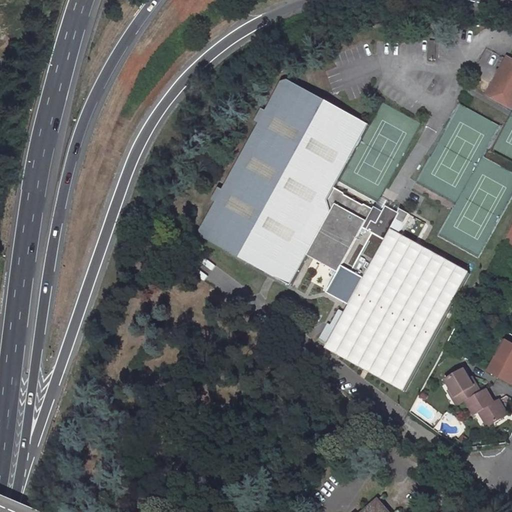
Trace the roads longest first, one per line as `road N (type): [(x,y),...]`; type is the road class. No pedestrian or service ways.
road 1 (trunk): [(23,449),(127,167),(156,111),(239,32),(315,0)]
road 2 (motorway): [(23,449),(69,161),(107,68),(154,0)]
road 3 (trunk): [(0,427),(43,129),(80,0)]
